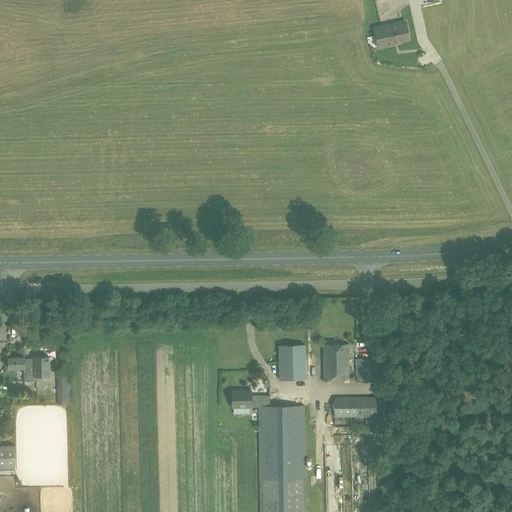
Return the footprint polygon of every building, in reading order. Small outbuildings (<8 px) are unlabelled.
[(456,12),(425,16),(426,27),(457,24),(456,12)] [(374,27),(379,48),(399,43),(398,41),(409,39),(405,20),(374,27)] [(323,344),(324,378),(349,377),(348,343),(323,344)] [(278,345),(279,379),(305,378),(304,344),(278,345)] [(24,356),(8,357),(8,368),(24,367),(24,380),(29,380),(37,380),(37,376),(49,376),(49,355),(33,356),(33,358),(28,358),(24,358),(24,356)] [(355,358),(356,381),(373,381),(372,358),(355,358)] [(57,372),(58,404),(70,403),(69,372),(57,372)] [(232,390),(232,407),(251,406),(258,406),(258,395),(251,395),(251,390),(232,390)] [(259,406),(258,406),(260,479),(260,511),(306,511),(305,479),(304,405),(269,406),(269,395),(258,395),(258,406),(259,406)] [(334,396),(334,427),(373,426),(373,416),(376,416),(375,396),(334,396)] [(0,444),(0,469),(15,469),(15,444),(0,444)] [(367,478),(368,503),(376,503),(375,478),(367,478)]
